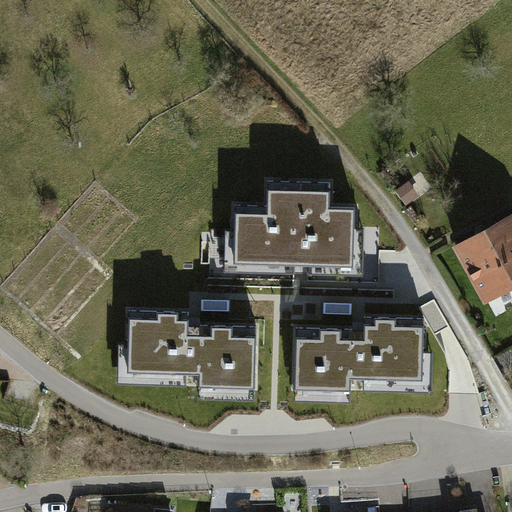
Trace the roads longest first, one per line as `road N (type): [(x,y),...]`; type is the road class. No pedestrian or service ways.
road 1 (residential): [(455,463),(438,436),(413,429),(225,448),(168,436),(114,418),(0,333)]
road 2 (unclassified): [(0,499),(83,487),(411,473),(455,463)]
road 3 (track): [(205,0),(379,193)]
